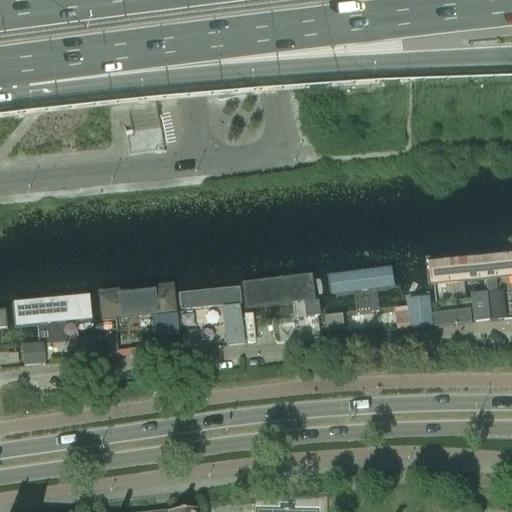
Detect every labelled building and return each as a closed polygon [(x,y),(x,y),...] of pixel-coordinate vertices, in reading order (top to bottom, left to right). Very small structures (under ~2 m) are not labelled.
[(214,89),(215,94),(217,102),(246,96),(244,83),(214,89)] [(124,125),(123,125),(124,133),(125,134),(128,156),(155,152),(156,154),(159,153),(159,154),(159,153),(163,152),(163,153),(164,153),(164,152),(163,150),(161,129),(133,133),(133,131),(131,131),(129,124),(128,124),(129,132),(125,132),(124,125)] [(485,289),(493,289),(493,281),(485,281),(485,289)] [(499,293),(468,296),(469,311),(469,316),(501,313),(499,293)] [(357,305),(365,305),(365,297),(357,297),(357,305)] [(433,325),(429,297),(406,300),(407,308),(395,310),(398,330),(433,325)] [(319,302),(304,304),(306,318),(321,316),(319,302)] [(277,313),(285,313),(285,305),(277,305),(277,313)] [(229,330),(230,347),(239,346),(237,328),(241,328),(240,307),(224,308),(226,330),(229,330)] [(435,327),(471,323),(469,316),(469,311),(434,316),(435,327)] [(205,321),(213,321),(213,313),(205,313),(205,321)] [(160,336),(162,355),(181,353),(179,333),(177,333),(175,315),(153,317),(155,336),(160,336)] [(345,332),(343,315),(324,317),(326,334),(345,332)] [(133,329),(141,329),(141,321),(133,321),(133,329)] [(53,337),(61,337),(61,329),(53,329),(53,337)] [(98,359),(118,358),(116,337),(96,339),(98,359)]
